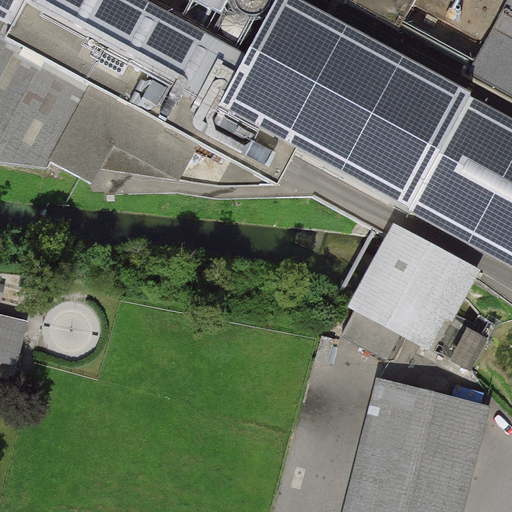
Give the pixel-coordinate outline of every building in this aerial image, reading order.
[(511,0),(0,0),(0,160),(61,167),(3,138),(42,62),(6,42),(28,0),(340,0),(511,95),(511,0)] [(28,0),(6,42),(42,62),(197,146),(279,190),(299,154),(511,269),(511,114),(301,0),(28,0)] [(179,181),(197,146),(42,62),(3,138),(61,167),(91,183),(99,169),(179,181)] [(388,228),(342,310),(426,358),(470,273),(388,228)] [(0,364),(8,366),(19,323),(0,318),(0,364)] [(337,511),(445,511),(474,407),(373,380),(337,511)]
